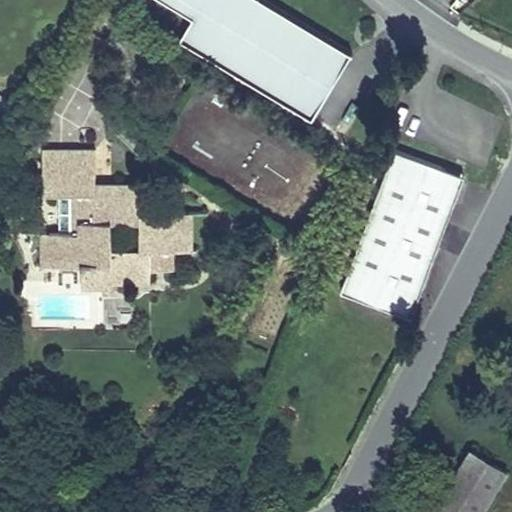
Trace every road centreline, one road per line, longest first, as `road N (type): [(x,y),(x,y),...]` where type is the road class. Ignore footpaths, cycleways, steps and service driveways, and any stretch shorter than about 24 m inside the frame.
road 1 (unclassified): [(332,511),(349,498),(511,185)]
road 2 (tertiary): [(396,0),(511,70)]
